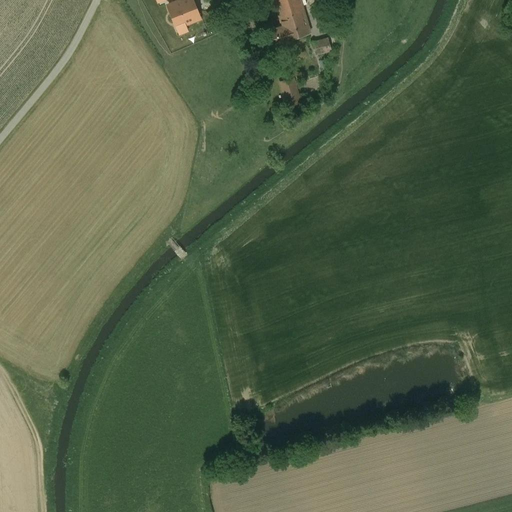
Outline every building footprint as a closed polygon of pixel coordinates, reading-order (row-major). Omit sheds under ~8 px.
[(192,0),(184,0),(168,7),(176,27),(199,18),(192,0)] [(299,0),(273,0),(279,18),(303,11),(299,0)] [(326,2),(325,0),(316,0),(320,13),(329,11),(326,2)] [(303,11),(279,18),(281,25),(286,40),(310,33),(303,11)] [(286,40),(281,25),(263,31),(269,49),(287,43),(286,40)] [(327,38),(312,42),(316,54),(330,49),(327,38)] [(292,79),(280,82),(288,106),(299,103),(292,79)]
